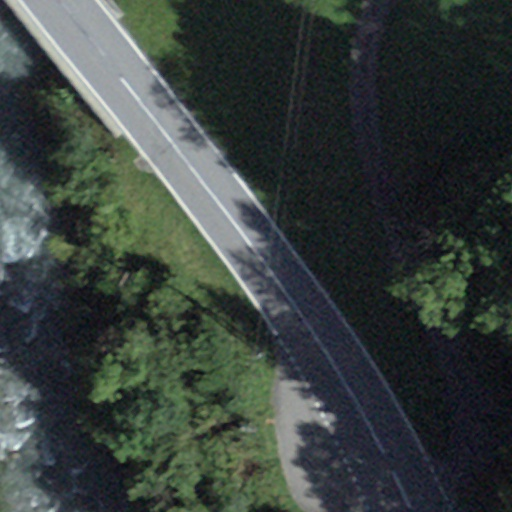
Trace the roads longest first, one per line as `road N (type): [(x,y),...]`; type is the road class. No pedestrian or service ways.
road 1 (primary): [(59,0),(293,305),(362,411),(411,511)]
road 2 (track): [(381,0),(367,50),(369,131),(386,199),(454,360),(467,415),(460,483),(420,511)]
